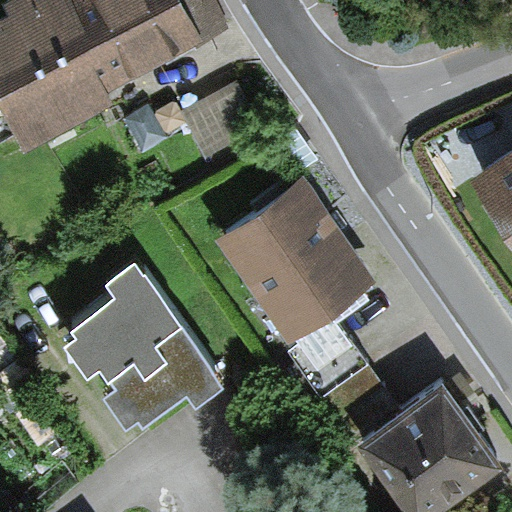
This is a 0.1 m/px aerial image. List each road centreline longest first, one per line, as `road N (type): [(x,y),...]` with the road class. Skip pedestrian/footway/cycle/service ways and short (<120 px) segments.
road 1 (residential): [(347,126),(511,364)]
road 2 (residential): [(347,126),(511,56)]
road 3 (residential): [(272,0),(347,126)]
